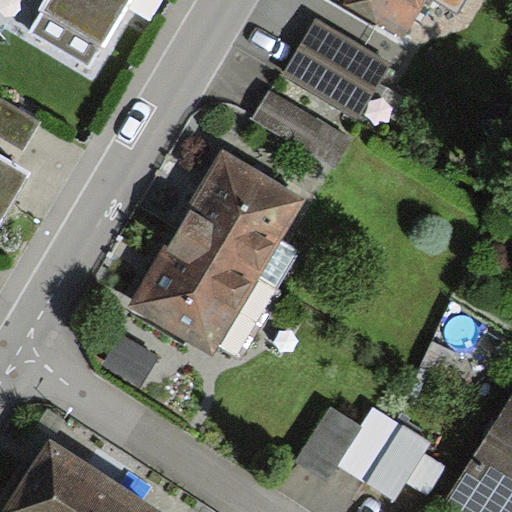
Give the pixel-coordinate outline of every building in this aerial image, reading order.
[(45,0),(40,8),(43,10),(30,32),(88,67),(102,45),(104,46),(131,0),(45,0)] [(341,0),(406,37),(427,0),(341,0)] [(434,0),(458,14),(465,0),(434,0)] [(392,64),(317,19),(300,47),(376,90),(392,64)] [(361,118),(376,90),(300,47),(284,74),(361,118)] [(351,136),(269,90),(252,119),(334,165),(351,136)] [(0,96),(0,154),(15,163),(41,122),(0,96)] [(307,198),(222,149),(198,190),(177,226),(261,275),(282,241),(307,198)] [(0,225),(24,185),(31,173),(15,163),(0,154),(0,225)] [(214,356),(261,275),(177,226),(154,266),(130,307),(214,356)] [(282,241),(261,275),(278,285),(299,251),(282,241)] [(158,360),(121,338),(104,367),(140,389),(158,360)] [(511,511),(511,394),(443,502),(458,511),(511,511)] [(361,426),(329,406),(295,462),(327,482),(337,466),(361,426)] [(432,442),(374,406),(361,426),(337,466),(395,501),(432,442)] [(161,511),(50,439),(2,511),(161,511)]
